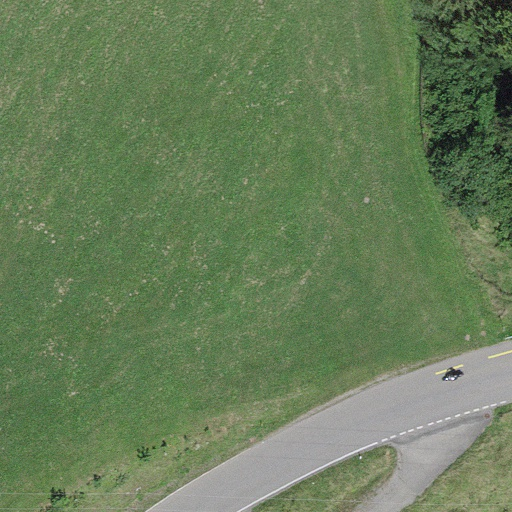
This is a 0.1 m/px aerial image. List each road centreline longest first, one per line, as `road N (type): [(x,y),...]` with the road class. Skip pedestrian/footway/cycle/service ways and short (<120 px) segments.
road 1 (tertiary): [(511,371),(336,435),(195,511)]
road 2 (track): [(420,402),(429,446),(373,511)]
